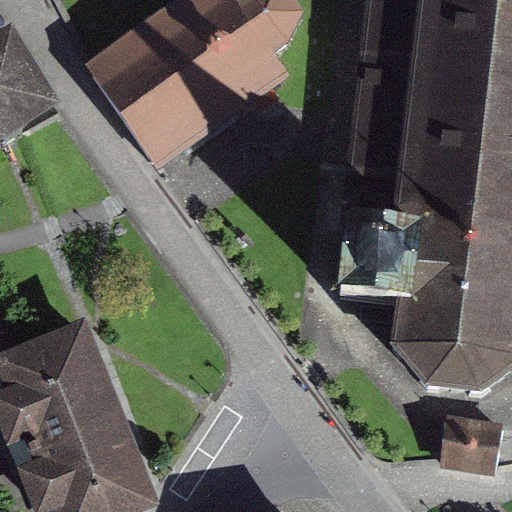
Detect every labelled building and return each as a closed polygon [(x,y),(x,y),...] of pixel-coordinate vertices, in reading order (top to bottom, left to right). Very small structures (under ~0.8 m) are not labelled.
[(179,0),(84,63),(155,171),(208,136),(274,92),(291,81),(274,54),(290,42),(297,14),(286,0),(179,0)] [(511,0),(378,0),(364,141),(347,298),(401,304),(396,354),(430,392),(481,397),(511,376),(511,0)] [(49,105),(12,41),(0,48),(0,133),(2,132),(49,105)] [(57,511),(126,511),(148,504),(85,335),(3,366),(13,394),(3,398),(18,438),(28,434),(40,466),(30,470),(45,507),(54,504),(57,511)] [(495,427),(448,420),(441,466),(487,473),(495,427)]
